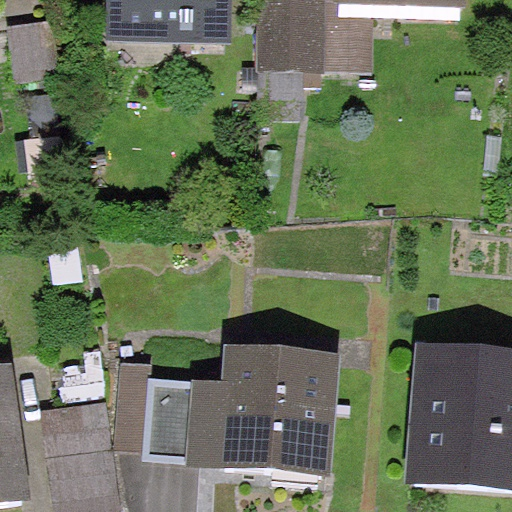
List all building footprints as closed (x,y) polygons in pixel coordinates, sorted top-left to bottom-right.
[(121,0),(124,40),(241,33),(239,0),(121,0)] [(263,0),(260,64),(303,65),(368,69),(371,0),(263,0)] [(50,8),(3,12),(9,78),(56,73),(50,8)] [(303,65),(260,64),(258,118),(301,120),(303,65)] [(158,355),(126,352),(119,448),(223,455),(222,467),(326,474),(336,330),(233,323),(230,367),(157,362),(158,355)] [(11,344),(0,345),(0,503),(28,501),(11,344)] [(511,357),(423,350),(411,487),(511,496),(511,357)] [(109,394),(41,400),(50,511),(92,511),(118,510),(109,394)]
